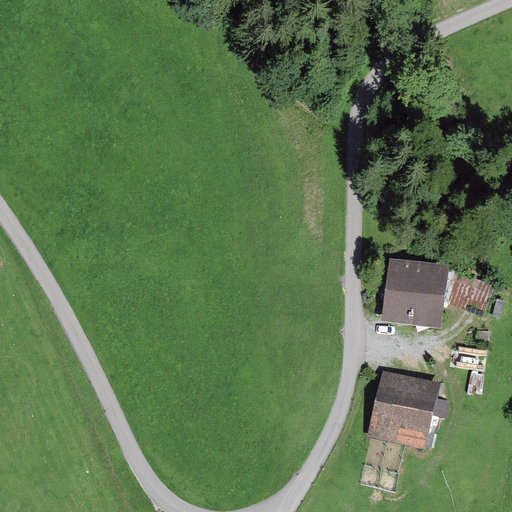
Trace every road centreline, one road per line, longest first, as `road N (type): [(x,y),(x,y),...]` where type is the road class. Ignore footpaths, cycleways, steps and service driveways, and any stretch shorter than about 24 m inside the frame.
road 1 (track): [(511,2),(403,50),(357,115),(353,356),(337,422),(278,511)]
road 2 (track): [(0,210),(92,368),(145,481),(178,511)]
road 3 (track): [(468,324),(444,349),(353,356)]
